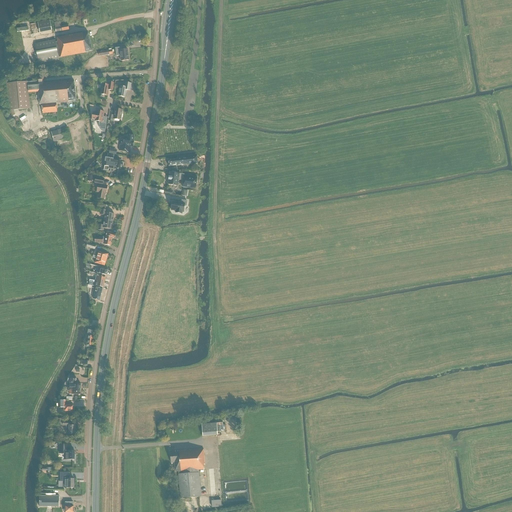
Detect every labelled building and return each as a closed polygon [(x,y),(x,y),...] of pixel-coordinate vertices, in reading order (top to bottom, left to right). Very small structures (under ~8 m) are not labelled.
[(38,23),(40,33),(52,31),(50,20),(38,23)] [(69,30),(68,25),(61,26),(60,21),(54,23),(56,32),(62,31),(69,30)] [(39,64),(59,60),(59,58),(85,53),(85,52),(92,51),(89,37),(88,37),(87,31),(82,32),(82,33),(57,38),(59,50),(57,50),(55,40),(35,43),(39,64)] [(120,56),(121,61),(129,60),(128,50),(122,50),(122,47),(115,48),(116,56),(120,56)] [(69,102),(69,101),(76,100),(74,80),(44,83),(43,77),(37,78),(37,84),(28,85),(28,93),(38,92),(39,100),(40,105),(42,105),(43,113),(57,112),(56,103),(69,102)] [(109,82),(108,85),(102,84),(100,94),(108,96),(109,90),(113,91),(114,83),(109,82)] [(125,98),(126,90),(130,91),(131,84),(125,83),(124,87),(120,86),(118,96),(125,98)] [(114,119),(121,120),(123,110),(115,109),(114,115),(111,115),(110,121),(114,122),(114,119)] [(105,132),(107,119),(103,118),(104,112),(97,111),(96,113),(93,112),(92,120),(95,120),(95,121),(99,122),(99,125),(99,126),(99,127),(99,128),(100,129),(100,130),(101,130),(102,131),(103,132),(105,132)] [(51,132),(55,146),(70,142),(66,128),(51,132)] [(134,142),(133,142),(134,136),(128,135),(127,138),(126,138),(126,139),(121,138),(119,151),(130,153),(131,147),(133,147),(134,142)] [(182,165),(182,166),(198,164),(197,154),(177,156),(177,159),(168,160),(168,166),(182,165)] [(104,158),(103,170),(114,171),(113,174),(121,175),(123,175),(124,169),(122,169),(122,164),(120,163),(120,160),(111,159),(104,158)] [(178,180),(179,180),(180,174),(170,172),(168,185),(177,186),(178,180)] [(184,176),(184,174),(180,174),(179,180),(183,181),(182,187),(195,189),(197,178),(184,176)] [(106,186),(107,183),(103,182),(104,179),(95,177),(94,183),(98,184),(97,192),(99,193),(98,198),(104,199),(105,194),(106,194),(107,186),(106,186)] [(188,200),(183,199),(182,202),(181,202),(180,201),(180,202),(178,202),(178,201),(177,202),(173,201),(173,203),(172,207),(172,209),(177,210),(177,212),(183,212),(183,210),(184,211),(185,204),(187,205),(188,200)] [(105,215),(104,220),(113,222),(114,214),(106,213),(107,210),(101,209),(100,215),(105,215)] [(112,230),(113,222),(104,220),(103,225),(99,225),(98,230),(103,231),(104,228),(112,230)] [(112,237),(115,238),(116,234),(113,233),(107,232),(107,236),(106,237),(103,237),(103,238),(95,237),(95,242),(103,243),(103,242),(105,242),(104,245),(110,246),(112,237)] [(93,255),(97,257),(106,260),(108,254),(99,251),(98,252),(94,251),(93,255)] [(95,263),(104,266),(106,260),(97,257),(95,263)] [(98,273),(97,272),(96,276),(105,278),(108,269),(100,267),(98,273)] [(89,280),(89,285),(94,286),(103,288),(104,282),(105,278),(96,276),(95,281),(89,280)] [(93,299),(99,301),(102,289),(96,287),(93,299)] [(72,388),(80,388),(80,384),(73,383),(73,382),(75,382),(76,381),(76,377),(75,376),(69,376),(68,381),(68,388),(72,388)] [(59,408),(65,408),(65,411),(73,411),(73,405),(65,405),(65,401),(59,401),(59,408)] [(66,428),(69,428),(69,430),(68,430),(66,431),(66,433),(68,434),(69,434),(75,434),(75,426),(69,426),(69,422),(63,422),(63,426),(66,426),(66,428)] [(218,435),(217,423),(202,424),(203,436),(218,435)] [(65,460),(74,460),(74,451),(67,451),(67,445),(60,444),(60,454),(65,454),(65,460)] [(203,449),(187,450),(178,451),(178,452),(175,452),(175,451),(170,452),(171,463),(174,463),(175,472),(178,471),(178,474),(180,498),(201,496),(199,473),(199,470),(204,469),(204,465),(205,465),(203,449)] [(74,488),(74,479),(69,479),(70,473),(61,473),(60,481),(63,482),(63,488),(68,488),(74,488)] [(39,507),(59,507),(59,496),(39,496),(39,507)] [(73,511),(74,511),(74,510),(73,509),(73,507),(73,502),(65,502),(65,511),(73,511)]
